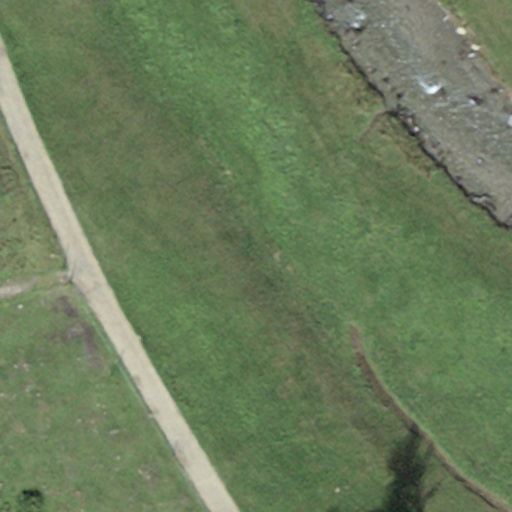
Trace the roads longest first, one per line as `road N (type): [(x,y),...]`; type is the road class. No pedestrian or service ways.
road 1 (track): [(70,281),(220,511)]
road 2 (track): [(0,95),(70,281)]
